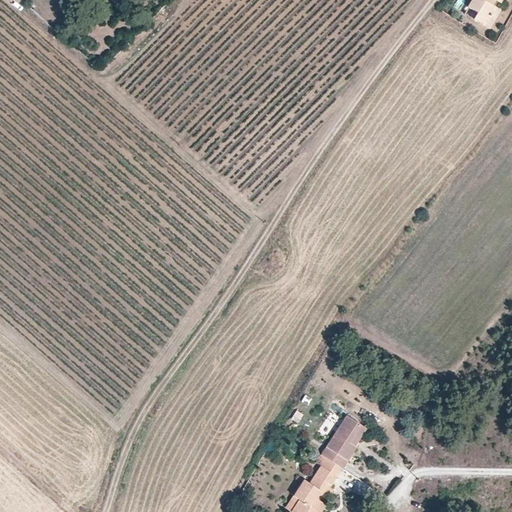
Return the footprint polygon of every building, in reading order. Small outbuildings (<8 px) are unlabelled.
[(501,2),(502,0),(472,0),(469,7),(478,12),(474,19),(485,25),(490,17),(495,20),(501,9),(495,6),(498,1),(501,2)] [(490,28),(495,20),(490,17),(485,25),(490,28)] [(355,446),(349,442),(361,424),(347,415),(322,454),(342,468),(356,447),(355,446)] [(355,446),(366,428),(361,424),(349,442),(355,446)] [(342,468),(322,454),(316,463),(321,466),(337,476),(342,468)] [(320,511),(326,504),(321,501),(317,498),(327,482),(331,485),(337,476),(321,466),(310,483),(305,480),(294,496),(300,499),(292,511),(293,511),(320,511)] [(321,501),(331,485),(327,482),(317,498),(321,501)] [(384,498),(390,506),(409,491),(402,483),(384,498)] [(292,511),(300,499),(294,496),(286,508),(292,511)]
